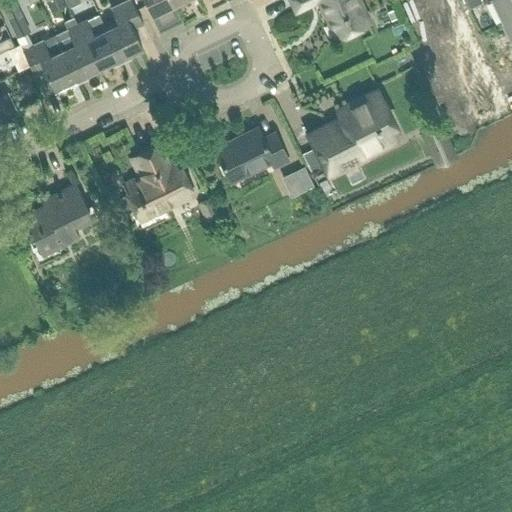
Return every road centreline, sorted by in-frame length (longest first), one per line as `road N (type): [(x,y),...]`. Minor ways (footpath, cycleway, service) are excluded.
road 1 (residential): [(0,164),(179,74)]
road 2 (residential): [(261,51),(243,23),(222,24),(180,46),(179,74)]
road 3 (residential): [(179,74),(214,103),(253,83),(261,51)]
